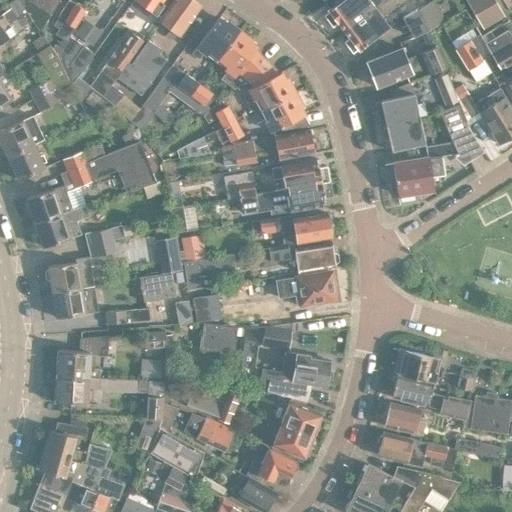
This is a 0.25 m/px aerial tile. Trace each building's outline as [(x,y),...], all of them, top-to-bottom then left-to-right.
[(9,7),(0,13),(0,28),(16,17),(25,11),(17,0),(12,0),(6,4),(9,7)] [(17,0),(25,11),(31,19),(38,29),(49,12),(49,13),(56,0),(17,0)] [(75,3),(69,0),(67,0),(57,17),(52,25),(57,27),(53,34),(61,38),(65,41),(84,8),(83,8),(84,5),(76,1),(75,3)] [(131,0),(129,4),(145,16),(149,10),(155,14),(163,3),(160,1),(161,0),(131,0)] [(170,0),(157,20),(169,28),(164,34),(171,39),(176,33),(178,35),(200,4),(193,0),(170,0)] [(369,0),(323,0),(322,1),(329,9),(323,14),(331,25),(337,21),(343,28),(374,6),(369,0)] [(357,47),(358,48),(388,25),(381,15),(401,0),(381,0),(374,6),(343,28),(349,36),(343,41),(351,52),(357,47)] [(405,24),(400,27),(403,32),(408,29),(412,36),(420,31),(426,28),(427,27),(444,18),(433,0),(430,0),(415,8),(401,16),(405,24)] [(483,27),(503,15),(494,0),(480,0),(470,6),(483,27)] [(25,11),(16,17),(0,28),(0,42),(23,27),(22,25),(31,19),(25,11)] [(205,53),(208,50),(217,57),(238,29),(225,20),(223,22),(217,17),(195,45),(196,46),(190,53),(197,59),(203,51),(205,53)] [(85,21),(75,34),(92,45),(101,33),(85,21)] [(426,28),(420,31),(428,49),(435,46),(427,27),(426,28)] [(251,39),(238,29),(217,57),(226,64),(224,67),(226,69),(220,77),(233,88),(245,79),(265,62),(253,50),(255,46),(249,41),(251,39)] [(490,30),(481,35),(500,68),(511,60),(511,37),(507,29),(494,37),(490,30)] [(117,52),(115,50),(88,85),(76,76),(69,85),(86,117),(114,105),(101,95),(110,84),(141,40),(140,39),(142,36),(135,31),(133,34),(131,33),(117,52)] [(31,41),(38,51),(47,44),(41,34),(31,41)] [(478,34),(456,47),(475,80),(489,71),(480,55),(487,51),(478,34)] [(68,81),(70,84),(93,53),(68,36),(65,41),(61,48),(56,55),(68,81)] [(65,41),(61,38),(57,45),(61,48),(65,41)] [(115,77),(139,94),(165,58),(158,53),(160,49),(147,40),(129,63),(126,61),(115,77)] [(51,48),(56,55),(61,48),(54,43),(51,48)] [(35,53),(48,77),(54,88),(62,84),(68,81),(56,55),(51,48),(48,44),(38,51),(35,53)] [(405,58),(400,46),(365,60),(367,63),(365,64),(364,67),(366,73),(369,74),(371,74),(376,86),(419,68),(413,55),(405,58)] [(428,49),(419,53),(428,74),(445,66),(435,46),(428,49)] [(257,97),(263,107),(293,91),(286,77),(283,78),(280,71),(276,73),(265,62),(245,79),(252,86),(248,88),(254,99),(257,97)] [(3,87),(11,83),(4,72),(0,74),(0,104),(10,98),(9,96),(11,94),(7,86),(4,88),(3,87)] [(176,77),(168,88),(184,100),(198,82),(185,72),(179,79),(176,77)] [(48,77),(28,88),(33,99),(51,90),(54,88),(48,77)] [(211,92),(198,82),(184,100),(200,112),(205,105),(206,106),(209,102),(206,100),(211,92)] [(388,90),(390,97),(412,92),(408,82),(388,90)] [(461,83),(453,88),(457,100),(458,100),(467,94),(461,83)] [(68,94),(62,84),(54,88),(51,90),(57,100),(68,94)] [(101,95),(114,105),(122,93),(110,84),(101,95)] [(453,88),(452,87),(440,92),(446,107),(458,101),(457,100),(453,88)] [(482,99),(474,104),(479,112),(498,143),(511,133),(511,111),(498,89),(491,94),(491,93),(482,99)] [(57,100),(51,90),(33,99),(39,110),(57,100)] [(268,118),(264,119),(270,131),(278,126),(280,130),(308,125),(299,107),(301,105),(293,91),(263,107),(268,118)] [(381,124),(384,123),(384,125),(418,117),(412,92),(390,97),(379,100),(381,111),(379,112),(377,115),(379,123),(381,124)] [(458,100),(469,117),(479,112),(474,104),(467,94),(458,100)] [(216,124),(218,127),(233,119),(222,98),(201,115),(206,122),(216,116),(219,122),(216,124)] [(458,102),(438,110),(451,142),(457,152),(463,149),(465,154),(479,146),(482,151),(481,151),(481,152),(483,151),(469,129),(458,102)] [(161,104),(154,112),(166,122),(173,114),(161,104)] [(31,114),(0,128),(0,142),(6,155),(32,142),(33,143),(43,139),(31,114)] [(424,142),(418,117),(384,125),(385,127),(382,127),(380,130),(382,137),(385,139),(387,138),(390,150),(424,142)] [(233,119),(218,127),(188,142),(192,151),(206,148),(204,142),(216,136),(219,143),(228,138),(229,140),(241,134),(233,119)] [(109,134),(114,146),(134,138),(129,125),(109,134)] [(309,128),(273,135),(278,158),(313,152),(309,128)] [(231,143),(232,144),(220,146),(224,165),(235,163),(235,164),(255,160),(253,149),(260,148),(258,138),(231,143)] [(150,144),(156,151),(164,145),(161,141),(154,140),(150,144)] [(154,182),(137,141),(85,162),(92,180),(116,171),(124,191),(154,182)] [(33,143),(32,142),(6,155),(17,178),(43,166),(33,143)] [(424,147),(426,157),(440,155),(457,152),(451,142),(424,147)] [(85,162),(80,150),(62,158),(66,169),(85,162)] [(440,155),(426,157),(392,162),(397,194),(432,188),(430,176),(444,174),(440,155)] [(279,165),(269,167),(271,178),(281,176),(283,188),(320,181),(318,167),(317,166),(316,166),(315,159),(279,165)] [(61,180),(63,183),(65,191),(92,180),(85,162),(66,169),(69,176),(61,180)] [(250,171),(222,177),(226,198),(238,196),(254,193),(250,171)] [(169,207),(180,205),(176,179),(164,181),(169,207)] [(254,193),(238,196),(241,212),(270,207),(271,213),(323,204),(322,197),(323,197),(323,196),(323,195),(320,181),(283,188),(254,193)] [(161,193),(157,182),(140,187),(144,198),(161,193)] [(52,187),(25,197),(33,221),(61,212),(71,208),(65,191),(63,183),(52,187)] [(71,208),(61,212),(33,221),(41,246),(80,233),(75,219),(82,216),(78,206),(71,208)] [(181,206),(169,207),(173,231),(185,230),(181,206)] [(294,235),(282,237),(283,244),(287,243),(296,242),(330,237),(329,233),(331,232),(330,225),(327,224),(326,212),(292,217),(293,226),(294,235)] [(277,216),(249,220),(251,233),(279,228),(277,216)] [(122,226),(124,234),(141,230),(139,222),(122,226)] [(120,224),(108,227),(111,238),(123,235),(120,224)] [(111,239),(111,238),(108,227),(82,233),(85,245),(111,239)] [(178,238),(182,261),(201,257),(197,234),(178,238)] [(85,245),(88,256),(88,257),(95,255),(114,250),(111,239),(85,245)] [(330,240),(293,246),(297,271),(334,265),(334,262),(338,260),(336,252),(332,250),(330,240)] [(283,244),(252,249),(254,267),(276,263),(276,259),(289,257),(287,243),(283,244)] [(200,286),(198,274),(234,268),(233,266),(242,265),(239,252),(231,253),(182,261),(186,288),(200,286)] [(45,278),(49,279),(51,291),(80,286),(91,284),(88,266),(96,264),(95,255),(88,257),(88,256),(72,259),(73,261),(47,265),(47,268),(43,270),(45,278)] [(178,260),(158,263),(159,273),(180,270),(178,260)] [(295,271),(248,279),(253,306),(276,302),(275,296),(294,293),(296,305),(335,298),(333,284),(334,282),(334,276),(331,274),(330,270),(296,276),(295,271)] [(172,295),(169,272),(139,277),(142,300),(172,295)] [(51,291),(55,316),(95,310),(91,284),(80,286),(51,291)] [(191,296),(192,301),(195,321),(220,317),(216,292),(191,296)] [(191,322),(188,300),(174,302),(178,324),(191,322)] [(147,306),(104,310),(104,322),(148,318),(147,306)] [(264,325),(261,344),(286,348),(289,329),(290,321),(264,325)] [(236,327),(202,322),(197,348),(233,353),(236,327)] [(142,331),(143,347),(165,345),(164,335),(164,330),(142,331)] [(57,349),(55,374),(97,377),(98,367),(88,366),(89,351),(107,352),(108,334),(80,336),(80,350),(57,349)] [(398,348),(392,372),(396,373),(396,372),(433,381),(435,372),(436,372),(439,357),(398,348)] [(308,356),(308,354),(283,350),(280,370),(260,367),(259,376),(291,381),(291,379),(325,384),(325,381),(328,382),(329,380),(330,373),(329,371),(327,370),(329,360),(308,356)] [(141,378),(160,379),(161,363),(142,362),(141,378)] [(473,370),(457,367),(455,374),(441,370),(438,382),(472,390),(474,378),(472,377),(473,370)] [(428,393),(431,381),(396,372),(396,373),(391,396),(434,406),(437,395),(428,393)] [(97,377),(55,374),(53,400),(85,402),(86,386),(97,386),(98,377),(97,377)] [(305,400),(309,384),(269,378),(266,390),(305,400)] [(147,380),(146,394),(161,395),(162,381),(147,380)] [(227,386),(221,401),(241,409),(244,401),(236,398),(239,391),(227,386)] [(241,409),(221,401),(190,389),(184,405),(227,422),(230,414),(238,417),(241,409)] [(485,396),(473,394),(469,427),(507,432),(511,399),(495,397),(496,392),(486,391),(485,396)] [(161,395),(146,394),(144,416),(159,417),(161,400),(161,395)] [(440,414),(463,419),(467,400),(444,394),(440,414)] [(157,426),(166,431),(177,406),(161,400),(159,417),(157,426)] [(288,400),(279,422),(314,435),(319,423),(316,422),(320,413),(288,400)] [(418,409),(389,401),(383,425),(420,434),(423,421),(415,419),(418,409)] [(247,420),(250,413),(241,409),(238,417),(247,420)] [(233,429),(229,428),(204,416),(197,414),(188,433),(223,450),(233,429)] [(144,416),(134,444),(149,452),(157,426),(159,417),(144,416)] [(49,429),(46,440),(70,447),(73,437),(75,437),(75,436),(83,437),(85,425),(55,421),(55,422),(57,422),(54,431),(49,429)] [(314,435),(279,422),(271,444),(302,456),(306,447),(309,448),(314,435)] [(166,431),(157,426),(149,452),(194,477),(202,450),(166,431)] [(421,457),(422,453),(424,441),(382,431),(381,434),(378,436),(377,441),(378,444),(376,454),(420,465),(422,457),(421,457)] [(499,447),(455,437),(453,447),(455,448),(496,457),(499,447)] [(85,451),(70,447),(46,440),(39,467),(46,469),(41,484),(65,492),(69,480),(77,460),(83,462),(85,451)] [(431,455),(429,462),(451,468),(455,448),(453,447),(424,441),(422,453),(431,455)] [(294,464),(296,460),(267,447),(260,462),(251,458),(243,474),(248,476),(258,482),(262,475),(284,485),(290,473),(293,475),(297,466),(294,464)] [(69,480),(79,483),(85,486),(90,488),(99,467),(83,462),(77,460),(69,480)] [(511,461),(502,461),(500,493),(511,493),(511,461)] [(181,482),(185,475),(161,463),(155,476),(191,495),(194,489),(181,482)] [(357,482),(355,486),(389,502),(400,479),(391,475),(367,463),(361,474),(359,473),(355,481),(357,482)] [(458,481),(396,464),(391,475),(400,479),(413,486),(400,507),(408,511),(414,511),(422,499),(440,510),(458,481)] [(200,480),(223,494),(226,489),(203,475),(200,480)] [(241,488),(233,484),(229,491),(263,510),(274,491),(258,482),(248,476),(241,488)] [(85,486),(79,483),(69,480),(65,492),(59,507),(58,507),(68,511),(68,508),(75,511),(76,509),(85,486)] [(155,505),(156,506),(170,511),(191,511),(194,504),(182,500),(185,493),(163,481),(155,505)] [(56,511),(58,507),(59,507),(65,492),(41,484),(38,483),(30,503),(36,505),(33,511),(56,511)] [(90,488),(85,486),(76,509),(83,511),(87,511),(96,491),(90,488)] [(383,511),(389,502),(355,486),(353,490),(352,489),(347,497),(349,498),(344,509),(349,511),(383,511)] [(108,511),(114,498),(96,491),(87,511),(108,511)] [(150,511),(153,507),(126,496),(118,511),(150,511)] [(245,511),(220,498),(212,511),(245,511)]
